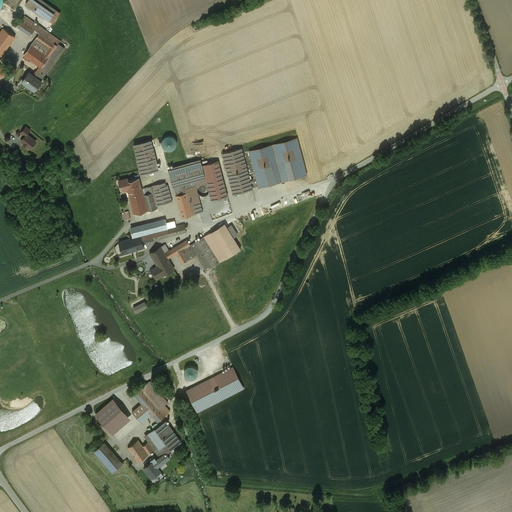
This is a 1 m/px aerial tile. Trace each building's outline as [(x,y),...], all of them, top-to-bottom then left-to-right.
[(56,10),(41,0),(28,0),(26,4),(49,21),(56,10)] [(38,25),(25,16),(22,20),(35,29),(34,30),(39,33),(43,28),(38,25)] [(35,29),(22,20),(17,26),(30,36),(34,30),(35,29)] [(60,23),(58,23),(57,23),(56,24),(55,24),(54,25),(53,26),(53,27),(53,28),(53,29),(53,30),(53,31),(53,32),(53,33),(54,34),(54,35),(55,35),(56,36),(57,37),(59,37),(60,37),(61,37),(62,37),(63,36),(64,36),(65,35),(66,34),(67,33),(67,32),(67,31),(67,30),(67,29),(67,28),(67,27),(66,26),(65,25),(64,24),(62,23),(61,23),(60,23)] [(15,36),(3,28),(0,32),(0,55),(1,56),(15,36)] [(61,41),(43,28),(39,33),(36,38),(47,47),(43,52),(49,56),(59,43),(61,41)] [(47,47),(36,38),(33,41),(33,42),(37,44),(35,46),(43,52),(47,47)] [(33,41),(23,55),(35,64),(43,52),(35,46),(37,44),(33,42),(33,41)] [(43,52),(35,64),(41,68),(41,67),(47,72),(64,48),(59,43),(49,56),(43,52)] [(47,72),(41,67),(41,68),(39,71),(42,73),(39,77),(42,79),(47,72)] [(35,76),(29,72),(22,81),(35,91),(42,81),(41,81),(42,79),(39,77),(42,73),(39,71),(35,76)] [(26,127),(20,134),(21,133),(25,136),(27,134),(30,130),(26,127)] [(27,134),(25,136),(21,141),(24,144),(27,147),(28,145),(31,148),(36,142),(27,134)] [(169,135),(168,135),(167,136),(166,136),(165,137),(164,138),(164,139),(163,139),(163,141),(163,142),(163,143),(163,144),(163,145),(163,146),(164,147),(165,147),(165,148),(166,149),(167,149),(168,150),(169,150),(170,150),(172,150),(173,150),(174,149),(175,148),(176,147),(177,146),(177,145),(177,144),(178,143),(178,142),(177,141),(177,140),(177,139),(176,138),(175,137),(174,136),(173,136),(172,135),(170,135),(169,135),(170,135),(169,135)] [(297,136),(272,143),(282,180),(308,174),(297,136)] [(151,140),(134,144),(141,174),(159,170),(151,140)] [(282,180),(272,143),(248,149),(258,187),(282,180)] [(241,148),(223,153),(233,194),(252,189),(241,148)] [(218,161),(203,165),(208,186),(209,191),(212,200),(227,196),(218,161)] [(202,165),(170,174),(173,186),(174,186),(205,178),(202,165)] [(139,178),(128,181),(127,179),(119,180),(121,190),(128,188),(130,198),(143,195),(139,178)] [(205,178),(174,186),(176,195),(182,217),(203,211),(196,186),(200,185),(204,184),(206,183),(205,178)] [(143,195),(130,198),(134,214),(157,208),(157,205),(172,201),(167,184),(162,186),(161,183),(146,187),(148,193),(143,195)] [(165,219),(135,226),(136,228),(131,229),(133,237),(140,235),(167,229),(167,228),(165,219)] [(238,221),(237,221),(235,221),(234,221),(233,221),(232,221),(232,222),(231,222),(230,223),(230,224),(229,225),(229,226),(229,227),(229,228),(229,229),(229,230),(230,231),(231,232),(232,233),(233,233),(234,234),(235,234),(237,234),(238,234),(239,233),(240,233),(240,232),(241,232),(241,231),(242,230),(242,229),(242,228),(242,227),(242,226),(242,225),(242,224),(241,224),(240,223),(240,222),(239,222),(238,221)] [(224,223),(205,236),(218,257),(217,258),(220,262),(240,249),(224,223)] [(167,229),(140,235),(140,236),(142,243),(186,232),(184,224),(167,228),(167,229)] [(140,236),(119,242),(123,254),(144,247),(142,243),(140,236)] [(217,258),(204,237),(195,242),(196,242),(194,244),(209,269),(220,262),(217,258)] [(187,240),(169,251),(165,244),(161,246),(168,258),(177,253),(183,263),(196,255),(191,246),(187,240)] [(209,269),(194,244),(191,246),(196,255),(206,271),(209,269)] [(168,258),(161,246),(150,253),(157,266),(157,267),(158,269),(153,272),(157,278),(174,268),(168,258)] [(148,301),(134,306),(137,313),(150,308),(148,301)] [(190,366),(189,366),(188,366),(188,367),(187,367),(186,368),(185,369),(185,370),(184,371),(184,372),(184,373),(184,374),(185,375),(185,376),(186,377),(187,378),(188,378),(189,379),(190,379),(191,379),(192,379),(193,378),(194,378),(195,377),(196,377),(196,376),(197,375),(197,374),(197,373),(197,372),(197,371),(197,370),(196,369),(196,368),(195,367),(194,367),(192,366),(191,366),(190,366)] [(233,366),(186,390),(197,412),(245,388),(233,366)] [(168,403),(149,382),(146,384),(164,406),(168,403)] [(164,406),(146,384),(134,395),(142,404),(151,414),(152,416),(164,406)] [(113,399),(96,415),(111,432),(129,416),(113,399)] [(151,414),(142,404),(132,412),(142,423),(151,414)] [(164,406),(152,416),(158,422),(170,412),(164,406)] [(165,421),(145,436),(149,441),(153,447),(146,452),(148,454),(155,449),(160,457),(166,453),(181,442),(165,421)] [(142,446),(138,440),(127,448),(138,462),(148,454),(146,452),(153,447),(149,441),(142,446)] [(122,464),(104,443),(94,451),(112,472),(122,464)] [(153,462),(153,461),(144,467),(151,478),(152,477),(155,482),(160,478),(157,474),(160,471),(157,467),(170,457),(166,453),(160,457),(153,462)]
